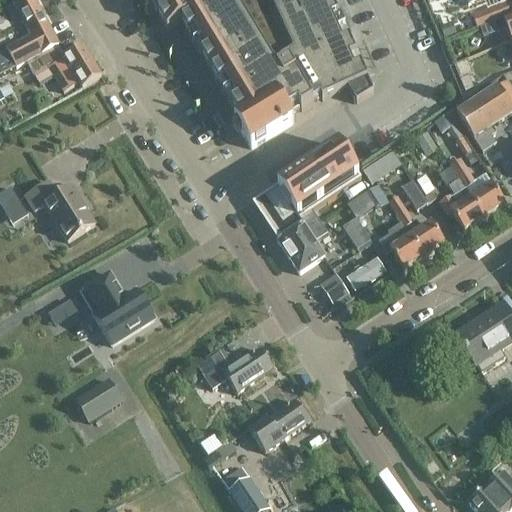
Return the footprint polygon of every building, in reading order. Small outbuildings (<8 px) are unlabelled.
[(26,66),(57,50),(58,49),(31,0),(26,0),(13,7),(31,40),(6,54),(15,72),(26,66)] [(146,0),(166,33),(180,25),(239,121),(233,124),(250,151),(293,126),(289,119),(300,113),(300,114),(312,107),(312,106),(320,101),(321,103),(347,92),(355,106),(373,95),(329,0),(146,0)] [(511,0),(462,0),(466,9),(488,0),(496,0),(500,9),(470,20),(475,32),(511,17),(511,16),(507,3),(511,0)] [(511,17),(494,25),(498,36),(506,32),(511,44),(511,43),(511,17)] [(57,76),(58,77),(65,89),(75,82),(81,91),(100,79),(82,49),(64,60),(63,61),(67,70),(57,76)] [(57,50),(26,66),(33,79),(62,61),(63,61),(64,60),(57,50)] [(468,64),(454,70),(459,84),(468,81),(473,79),(468,64)] [(468,81),(459,84),(464,96),(472,92),(468,81)] [(496,90),(484,97),(454,117),(480,157),(494,148),(489,141),(494,138),(490,132),(511,117),(511,93),(506,85),(496,91),(496,90)] [(247,203),(272,240),(297,224),(294,220),(356,179),(333,146),(247,203)] [(503,209),(483,178),(474,184),(460,162),(449,169),(450,170),(443,175),(450,187),(457,183),(463,193),(482,222),(503,209)] [(407,188),(401,192),(416,215),(422,211),(427,207),(412,184),(407,188)] [(67,246),(94,229),(80,207),(82,206),(72,189),(57,199),(48,186),(25,200),(34,215),(44,209),(67,246)] [(10,191),(0,197),(0,209),(12,228),(27,219),(10,191)] [(449,200),(438,207),(446,220),(450,217),(462,235),(482,222),(463,193),(449,201),(449,200)] [(442,248),(429,227),(421,232),(415,224),(413,225),(397,200),(387,206),(400,227),(422,261),(442,248)] [(301,229),(276,246),(297,278),(322,261),(305,236),(312,231),(302,215),(294,220),(301,229)] [(384,260),(389,257),(400,275),(422,261),(400,227),(387,236),(388,239),(376,247),(384,260)] [(111,350),(153,323),(135,294),(124,301),(109,277),(84,293),(84,294),(80,297),(94,320),(93,321),(111,350)] [(478,329),(458,343),(474,368),(511,343),(511,316),(508,319),(502,309),(476,325),(478,329)] [(236,398),(273,373),(259,354),(233,371),(222,355),(197,372),(212,394),(226,384),(236,398)] [(99,396),(77,409),(88,427),(121,406),(107,384),(96,391),(99,396)] [(264,457),(309,426),(294,405),(268,423),(266,421),(248,433),(264,457)] [(200,449),(207,459),(221,451),(214,439),(200,449)] [(230,445),(221,451),(207,459),(203,462),(209,472),(236,455),(230,445)] [(267,511),(241,471),(221,484),(239,511),(267,511)] [(511,511),(511,491),(499,478),(467,507),(471,511),(511,511)]
